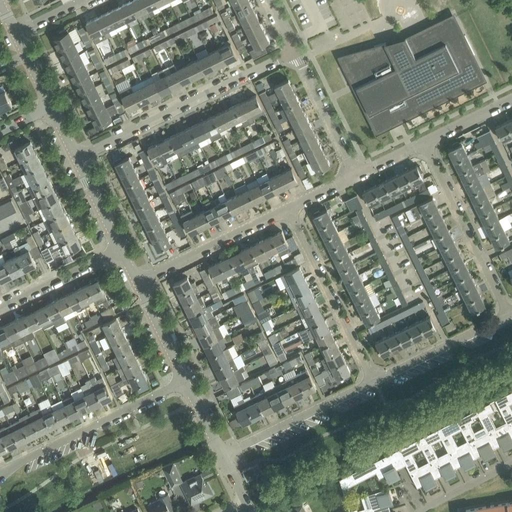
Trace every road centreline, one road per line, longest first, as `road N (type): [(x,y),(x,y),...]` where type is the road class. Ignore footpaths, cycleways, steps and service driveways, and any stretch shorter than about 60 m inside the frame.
road 1 (residential): [(75,156),(295,50)]
road 2 (residential): [(0,476),(186,382)]
road 3 (residential): [(508,317),(424,142)]
road 4 (residential): [(372,383),(288,209)]
road 5 (residential): [(137,283),(288,209)]
road 6 (residential): [(222,456),(372,383)]
road 7 (residential): [(372,383),(508,317)]
road 8 (residential): [(356,175),(295,50)]
road 9 (residential): [(0,307),(121,250)]
